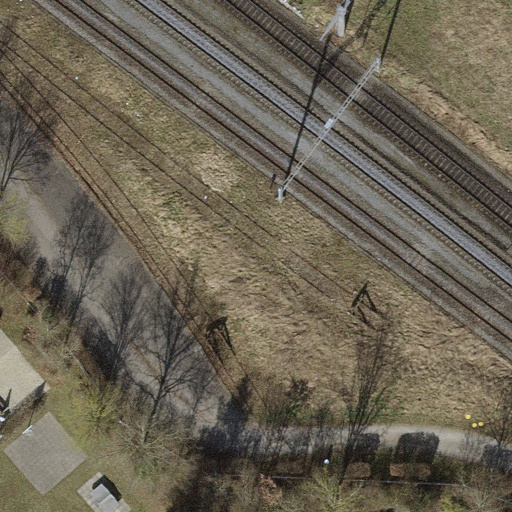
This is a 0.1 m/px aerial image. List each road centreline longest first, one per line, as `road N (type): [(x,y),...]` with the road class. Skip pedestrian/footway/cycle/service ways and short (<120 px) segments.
road 1 (residential): [(212,432),(0,166)]
road 2 (track): [(345,444),(464,439),(511,457)]
road 3 (residential): [(212,432),(345,444)]
